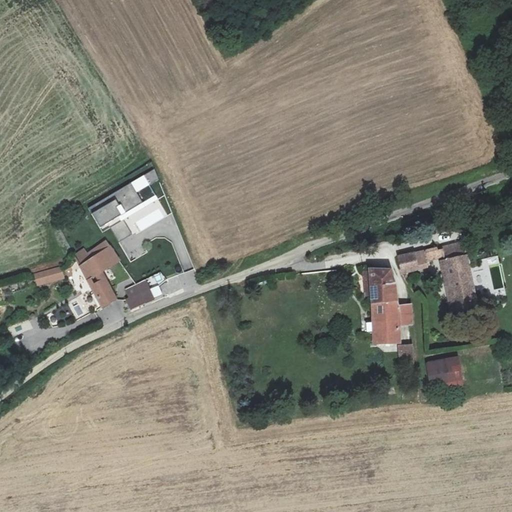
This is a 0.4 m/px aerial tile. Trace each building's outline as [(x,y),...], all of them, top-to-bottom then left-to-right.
[(137,193),(159,180),(154,169),(88,209),(100,227),(142,202),(137,193)] [(74,255),(102,307),(116,299),(102,270),(119,259),(105,240),(87,253),(84,249),(74,255)] [(437,247),(398,256),(402,274),(428,268),(427,262),(439,259),(451,310),(477,305),(466,254),(463,241),(443,246),(443,249),(437,251),(437,247)] [(34,274),(37,285),(65,278),(62,267),(34,274)] [(399,323),(397,306),(395,283),(389,269),(369,269),(372,321),(373,342),(400,342),(399,323)] [(149,275),(150,285),(164,283),(163,274),(149,275)] [(131,309),(154,299),(146,280),(126,289),(130,298),(127,300),(131,309)] [(412,303),(397,306),(399,323),(413,322),(412,303)] [(45,316),(53,330),(59,326),(52,313),(45,316)] [(362,322),(362,331),(371,331),(371,322),(362,322)] [(413,345),(398,346),(399,366),(414,365),(413,345)] [(457,356),(427,360),(431,388),(461,384),(457,356)]
